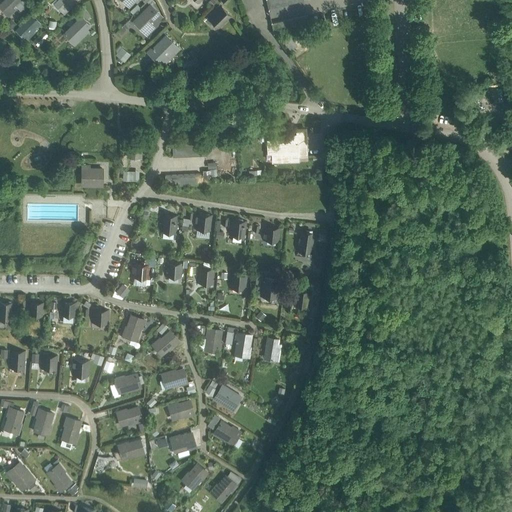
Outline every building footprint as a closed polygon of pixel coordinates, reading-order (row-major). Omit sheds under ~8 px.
[(4,0),(0,4),(0,5),(9,15),(19,5),(17,3),(19,0),(4,0)] [(58,0),(63,6),(60,8),(65,13),(74,2),(72,0),(58,0)] [(265,0),(268,9),(304,1),(303,0),(265,0)] [(132,12),(139,6),(136,3),(129,9),(132,12)] [(151,6),(138,19),(147,29),(146,31),(147,33),(153,27),(151,25),(161,16),(151,6)] [(221,6),(208,19),(219,30),(232,17),(221,6)] [(32,14),(20,27),(19,26),(15,30),(26,40),(36,29),(34,27),(40,21),(32,14)] [(307,15),(271,23),(273,34),(309,26),(307,15)] [(82,18),(70,30),(69,29),(66,32),(72,39),(73,38),(77,42),(86,32),(84,30),(89,25),(82,18)] [(41,31),(33,40),(38,45),(46,37),(41,31)] [(166,36),(153,50),(151,48),(147,52),(161,65),(178,48),(166,36)] [(124,60),(130,52),(120,45),(114,54),(124,60)] [(297,139),(267,140),(268,153),(272,153),(272,162),(289,161),(289,152),(297,152),(297,156),(306,156),(305,129),(297,129),(297,139)] [(140,142),(129,142),(129,155),(140,155),(140,142)] [(206,142),(172,144),(172,156),(206,155),(206,142)] [(102,168),(89,168),(89,173),(82,173),(82,183),(93,183),(93,185),(102,185),(102,168)] [(201,173),(165,175),(165,186),(201,184),(201,173)] [(213,215),(197,213),(195,229),(211,231),(213,215)] [(178,215),(162,214),(160,232),(176,233),(178,215)] [(223,236),(222,230),(219,230),(219,219),(213,219),(214,237),(223,236)] [(247,221),(231,219),(229,235),(245,237),(247,221)] [(281,227),(264,226),(263,240),(279,242),(281,227)] [(315,232),(300,230),(297,251),(311,254),(315,232)] [(183,263),(166,262),(165,276),(182,277),(183,263)] [(150,264),(134,263),(133,277),(149,278),(150,264)] [(215,268),(198,267),(197,283),(214,284),(215,268)] [(247,274),(231,273),(229,287),(246,289),(247,274)] [(279,278),(263,277),(261,297),(277,299),(279,278)] [(118,282),(114,294),(123,298),(128,286),(118,282)] [(311,291),(294,289),(292,305),(309,307),(311,291)] [(13,302),(0,301),(0,315),(8,316),(8,320),(12,320),(13,302)] [(45,302),(28,301),(27,315),(44,316),(45,302)] [(77,302),(61,301),(60,315),(76,316),(77,302)] [(109,309),(93,308),(92,323),(108,324),(109,309)] [(145,319),(131,315),(127,326),(126,326),(123,335),(131,338),(136,340),(141,326),(142,327),(145,319)] [(162,333),(167,325),(162,321),(156,329),(162,333)] [(222,330),(208,328),(206,335),(208,336),(206,345),(213,347),(213,350),(219,351),(221,342),(220,342),(222,330)] [(226,329),(224,341),(232,342),(234,331),(226,329)] [(170,330),(160,339),(159,338),(152,344),(157,349),(160,346),(164,352),(168,348),(169,349),(179,341),(170,330)] [(251,334),(237,332),(236,340),(237,340),(236,350),(243,351),(243,355),(249,356),(251,347),(249,347),(251,334)] [(278,339),(268,337),(265,354),(273,355),(272,359),(278,359),(280,346),(277,345),(278,339)] [(114,353),(116,346),(109,344),(107,351),(114,353)] [(25,351),(11,350),(10,364),(20,364),(20,368),(24,369),(25,351)] [(95,353),(92,361),(100,363),(103,355),(95,353)] [(57,355),(43,354),(42,364),(52,365),(52,369),(56,369),(57,355)] [(90,360),(73,359),(72,375),(89,376),(90,360)] [(105,359),(102,367),(110,369),(113,362),(105,359)] [(175,369),(162,374),(164,380),(166,379),(168,386),(179,383),(179,384),(187,382),(183,368),(176,371),(175,369)] [(136,372),(124,376),(124,374),(115,377),(119,391),(132,387),(132,388),(140,386),(136,372)] [(210,394),(218,383),(212,379),(204,390),(210,394)] [(232,392),(222,386),(214,398),(221,402),(222,401),(230,406),(234,400),(237,402),(241,396),(233,391),(232,392)] [(190,400),(178,403),(177,402),(168,405),(170,411),(174,410),(176,417),(186,414),(186,416),(194,413),(190,400)] [(138,406),(126,410),(125,408),(117,411),(119,417),(122,416),(124,423),(134,421),(134,422),(142,419),(138,406)] [(23,411),(10,407),(7,414),(9,415),(5,428),(18,432),(21,423),(20,423),(23,411)] [(53,412),(39,408),(37,416),(38,416),(34,429),(48,433),(50,425),(49,424),(53,412)] [(81,421),(67,417),(65,424),(66,425),(62,439),(75,443),(78,433),(77,433),(81,421)] [(143,420),(137,422),(140,431),(146,429),(143,420)] [(232,427),(221,421),(214,433),(220,437),(221,436),(234,444),(238,437),(237,436),(240,431),(232,426),(232,427)] [(192,432),(180,436),(179,435),(170,438),(172,444),(176,443),(178,450),(188,447),(188,448),(196,446),(192,432)] [(164,434),(149,438),(151,447),(167,442),(164,434)] [(140,438),(128,441),(127,440),(118,443),(122,456),(136,453),(136,454),(143,452),(140,438)] [(26,469),(20,461),(6,471),(16,483),(17,483),(21,489),(34,478),(27,468),(26,469)] [(59,463),(53,467),(56,470),(50,475),(56,483),(55,483),(60,490),(71,481),(63,471),(64,470),(59,463)] [(197,463),(188,473),(188,472),(182,479),(187,483),(189,480),(195,485),(201,478),(202,478),(207,472),(197,463)] [(225,475),(217,485),(216,484),(211,491),(216,495),(218,492),(224,497),(230,490),(231,490),(236,484),(225,475)] [(70,493),(79,487),(75,482),(67,487),(70,493)]
